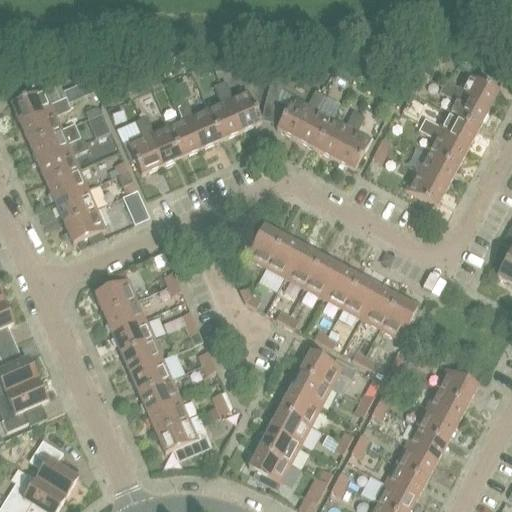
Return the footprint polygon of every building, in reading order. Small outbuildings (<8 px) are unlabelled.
[(456,98),(488,115),(498,95),(467,78),(459,92),(452,88),(446,100),(453,104),(456,98)] [(277,107),(280,94),(282,83),(271,81),(265,104),(277,107)] [(446,100),(452,88),(445,84),(439,96),(446,100)] [(217,98),(229,93),(225,85),(213,91),(217,98)] [(53,114),(50,108),(41,87),(24,94),(27,101),(11,108),(20,129),(53,114)] [(226,103),(240,136),(261,127),(247,94),(232,100),(229,93),(217,98),(220,105),(226,103)] [(307,109),(293,101),(280,94),(277,107),(287,112),(276,133),(296,144),(313,112),(307,109)] [(311,102),(322,108),(326,101),(315,94),(311,102)] [(478,134),(488,115),(456,98),(453,104),(446,117),(478,134)] [(28,148),(61,134),(56,120),(70,114),(65,102),(50,108),(53,114),(20,129),(28,148)] [(319,115),(322,108),(311,102),(307,109),(313,112),(296,144),(315,154),(332,122),(319,115)] [(177,116),(189,110),(186,103),(174,108),(177,116)] [(221,144),(240,136),(226,103),(220,105),(206,111),(221,144)] [(221,144),(206,111),(192,117),(189,110),(177,116),(180,123),(186,120),(201,153),(221,144)] [(349,122),(360,128),(364,121),(353,115),(349,122)] [(467,153),(478,134),(446,117),(439,130),(432,126),(425,138),(432,142),(436,136),(467,153)] [(138,133),(150,128),(146,120),(134,125),(138,133)] [(181,162),(201,153),(186,120),(180,123),(166,129),(181,162)] [(351,132),(345,129),(332,122),(315,154),(334,164),(351,132)] [(357,135),(360,128),(349,122),(345,129),(351,132),(334,164),(354,175),(371,143),(357,135)] [(425,138),(432,126),(424,122),(418,134),(425,138)] [(70,154),(68,148),(80,142),(74,128),(61,134),(28,148),(37,168),(70,154)] [(181,162),(166,129),(153,135),(150,128),(138,133),(141,140),(147,138),(161,170),(181,162)] [(457,172),(467,153),(436,136),(432,142),(425,155),(457,172)] [(141,180),(161,170),(147,138),(141,140),(126,147),(141,180)] [(46,188),(79,173),(73,160),(88,153),(82,141),(80,142),(68,148),(70,154),(37,168),(46,188)] [(377,154),(386,158),(391,150),(382,145),(377,154)] [(381,167),(386,158),(377,154),(373,163),(381,167)] [(447,191),(457,172),(425,155),(415,174),(447,191)] [(119,181),(128,177),(124,167),(115,171),(118,177),(119,181)] [(115,171),(107,174),(110,180),(118,177),(115,171)] [(54,208),(87,193),(79,173),(46,188),(54,208)] [(436,211),(447,191),(415,174),(404,194),(436,211)] [(128,177),(119,181),(116,182),(119,187),(131,182),(128,177)] [(124,191),(133,187),(131,182),(119,187),(121,192),(124,191)] [(127,199),(136,195),(133,187),(124,191),(127,199)] [(63,227),(96,213),(87,193),(54,208),(63,227)] [(136,195),(127,199),(123,201),(132,222),(146,216),(136,195)] [(96,213),(63,227),(72,248),(105,234),(96,213)] [(265,272),(282,240),(262,230),(245,261),(265,272)] [(284,282),(301,250),(282,240),(265,272),(284,282)] [(303,293),(320,261),(301,250),(284,282),(303,293)] [(511,251),(496,280),(511,288),(511,251)] [(322,303),(339,271),(320,261),(303,293),(322,303)] [(341,313),(359,281),(339,271),(322,303),(341,313)] [(94,298),(103,319),(136,304),(123,274),(110,280),(114,289),(94,298)] [(168,290),(176,286),(172,277),(163,281),(168,290)] [(361,323),(378,291),(359,281),(341,313),(361,323)] [(172,300),(181,296),(176,286),(168,290),(172,300)] [(244,307),(252,300),(248,291),(239,295),(244,307)] [(380,333),(397,302),(378,291),(361,323),(380,333)] [(244,307),(255,313),(260,305),(252,300),(244,307)] [(397,302),(380,333),(399,344),(416,312),(397,302)] [(112,338),(145,324),(136,304),(103,319),(112,338)] [(3,307),(0,308),(0,334),(13,329),(3,307)] [(284,329),(289,320),(280,315),(275,324),(284,329)] [(185,330),(194,326),(190,316),(181,320),(185,330)] [(284,329),(293,334),(298,325),(289,320),(284,329)] [(121,358),(154,344),(145,324),(112,338),(121,358)] [(189,340),(198,336),(194,326),(185,330),(189,340)] [(322,349),(327,340),(317,335),(313,344),(322,349)] [(327,340),(322,349),(331,354),(336,345),(327,340)] [(129,378),(162,364),(154,344),(121,358),(129,378)] [(336,363),(333,368),(310,355),(299,375),(331,392),(337,380),(350,387),(356,374),(336,363)] [(202,370),(211,366),(207,356),(198,360),(202,370)] [(360,369),(365,361),(356,356),(351,364),(360,369)] [(392,370),(401,374),(406,365),(397,360),(392,370)] [(365,361),(360,369),(369,374),(374,366),(365,361)] [(0,399),(5,398),(37,384),(27,362),(4,372),(0,362),(0,399)] [(162,364),(129,378),(138,398),(171,383),(162,364)] [(207,379),(216,375),(211,366),(202,370),(207,379)] [(396,384),(401,374),(392,370),(387,379),(396,384)] [(435,393),(466,410),(477,390),(445,373),(435,393)] [(321,411),(331,392),(299,375),(289,394),(321,411)] [(147,418),(180,403),(171,383),(138,398),(147,418)] [(0,399),(0,416),(3,424),(1,425),(6,437),(28,427),(23,416),(47,405),(37,384),(5,398),(0,399)] [(456,429),(466,410),(435,393),(425,412),(456,429)] [(310,430),(321,411),(289,394),(279,413),(310,430)] [(216,411),(225,407),(220,397),(211,401),(216,411)] [(360,407),(368,412),(373,403),(365,398),(360,407)] [(377,411),(385,415),(390,406),(382,401),(377,411)] [(156,437),(188,423),(180,403),(147,418),(156,437)] [(220,421),(229,417),(225,407),(216,411),(220,421)] [(363,421),(368,412),(360,407),(355,417),(363,421)] [(380,425),(385,415),(377,411),(372,420),(380,425)] [(446,448),(456,429),(425,412),(414,431),(446,448)] [(300,449),(310,430),(279,413),(268,432),(300,449)] [(205,439),(197,442),(188,423),(156,437),(165,458),(173,454),(178,465),(210,451),(205,439)] [(436,467),(446,448),(414,431),(404,450),(436,467)] [(290,468),(300,449),(268,432),(258,451),(290,468)] [(339,446),(348,450),(353,441),(344,436),(339,446)] [(356,449),(365,453),(370,444),(361,439),(356,449)] [(35,483),(65,502),(78,482),(56,468),(63,458),(42,445),(30,464),(31,468),(41,474),(35,483)] [(343,460),(348,450),(339,446),(334,455),(343,460)] [(360,463),(365,453),(356,449),(351,458),(360,463)] [(426,486),(436,467),(404,450),(394,469),(426,486)] [(258,451),(248,471),(256,476),(253,482),(276,494),(290,468),(258,451)] [(415,505),(426,486),(394,469),(384,488),(415,505)] [(332,479),(324,474),(319,484),(327,488),(332,479)] [(58,511),(65,502),(35,483),(26,477),(18,489),(15,488),(4,506),(13,511),(28,511),(31,509),(36,511),(58,511)] [(336,487),(344,491),(349,482),(341,477),(336,487)] [(319,484),(316,482),(305,502),(317,508),(327,488),(319,484)] [(339,501),(344,491),(336,487),(331,496),(339,501)] [(383,511),(411,511),(415,505),(384,488),(373,507),(383,511)]
